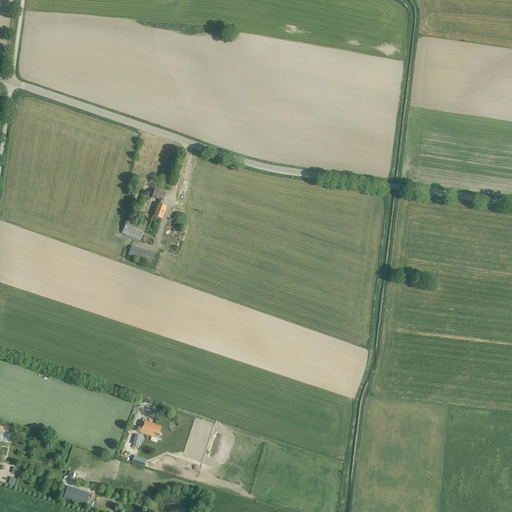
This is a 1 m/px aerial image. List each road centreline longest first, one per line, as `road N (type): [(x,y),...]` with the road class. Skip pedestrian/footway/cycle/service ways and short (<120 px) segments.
road 1 (tertiary): [(511,204),(262,167),(11,81)]
road 2 (track): [(391,185),(343,511)]
road 3 (track): [(211,421),(0,351)]
road 4 (track): [(411,0),(418,17),(398,186)]
